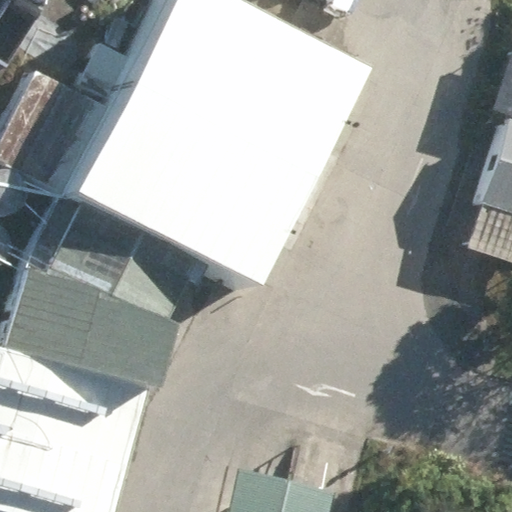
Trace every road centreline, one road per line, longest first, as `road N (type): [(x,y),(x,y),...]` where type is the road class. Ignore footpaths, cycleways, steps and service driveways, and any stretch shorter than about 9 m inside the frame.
road 1 (track): [(511,428),(373,393),(361,295),(411,128),(430,0)]
road 2 (track): [(150,511),(170,413),(269,374)]
